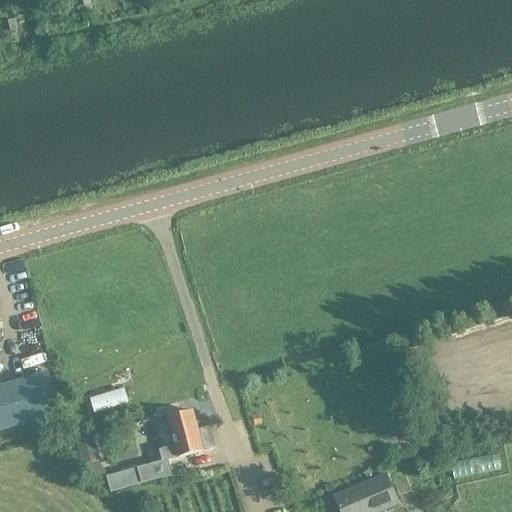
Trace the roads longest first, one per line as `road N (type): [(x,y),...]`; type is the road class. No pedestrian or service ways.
road 1 (tertiary): [(0,247),(511,105)]
road 2 (track): [(18,46),(215,0)]
road 3 (unknown): [(0,252),(28,361),(19,387),(0,404)]
